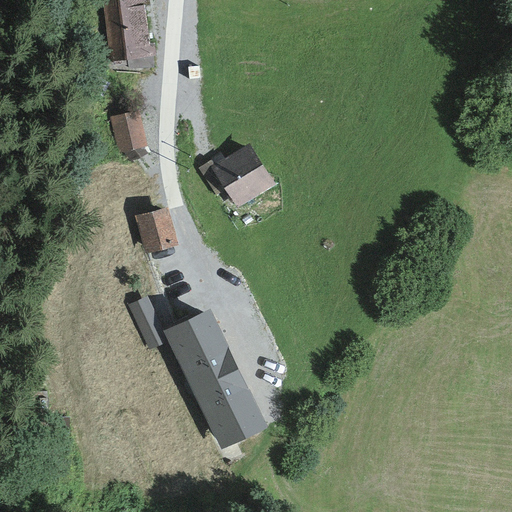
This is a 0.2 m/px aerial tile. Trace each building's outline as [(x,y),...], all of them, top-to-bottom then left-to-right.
[(105,5),(113,63),(151,57),(144,0),(105,5)] [(140,111),(110,118),(119,154),(149,147),(140,111)] [(252,157),(218,175),(236,209),(270,191),(252,157)] [(276,209),(263,218),(277,238),(289,230),(276,209)] [(167,211),(137,221),(148,255),(178,245),(167,211)] [(210,321),(174,337),(225,448),(261,432),(210,321)]
